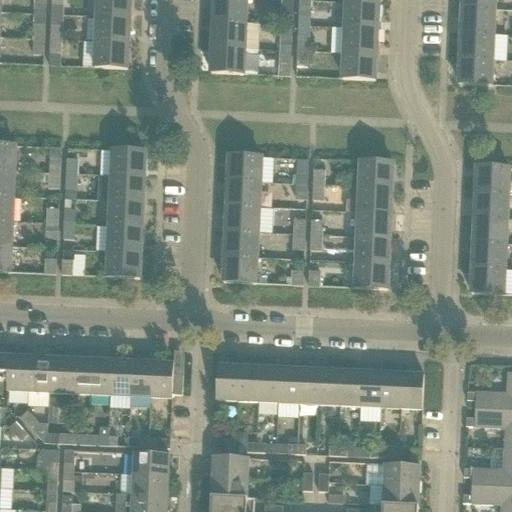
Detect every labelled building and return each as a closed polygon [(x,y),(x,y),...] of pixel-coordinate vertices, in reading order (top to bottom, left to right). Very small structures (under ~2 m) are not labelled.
[(35,0),(34,16),(46,17),(46,0),(35,0)] [(64,0),(52,0),(51,16),(63,17),(64,0)] [(97,0),(97,18),(129,20),(130,0),(97,0)] [(214,0),(213,23),(246,25),(246,0),(214,0)] [(494,0),(462,0),(462,10),(494,11),(494,0)] [(294,3),(282,2),(281,17),(293,17),(294,3)] [(311,4),(299,3),(299,18),(310,18),(311,4)] [(346,4),(345,29),(377,31),(378,6),(346,4)] [(462,10),(461,35),(493,36),(494,11),(462,10)] [(46,17),(34,16),(33,42),(45,42),(46,17)] [(129,20),(97,18),(96,43),(128,45),(129,20)] [(213,23),(212,48),(244,50),(246,25),(213,23)] [(50,43),(62,43),(63,27),(51,27),(50,43)] [(345,29),(344,54),(376,56),(377,31),(345,29)] [(461,35),(460,60),(492,61),(493,36),(461,35)] [(279,53),(291,53),(292,38),(280,37),(279,53)] [(297,54),(309,54),(309,38),(297,38),(297,54)] [(45,42),(33,42),(33,56),(44,57),(45,42)] [(50,43),(50,57),(62,58),(62,43),(50,43)] [(128,45),(96,43),(94,69),(127,71),(128,45)] [(244,50),(212,48),(211,75),(243,76),(244,50)] [(291,53),(279,53),(278,77),(290,78),(291,53)] [(309,54),(297,54),(296,79),(308,79),(309,54)] [(376,56),(344,54),(343,81),(375,82),(376,56)] [(492,61),(460,60),(459,86),(491,87),(492,61)] [(0,172),(14,174),(16,148),(0,146),(0,172)] [(49,174),(61,175),(62,149),(50,149),(49,174)] [(113,152),(112,178),(144,179),(145,153),(113,152)] [(229,157),(228,183),(260,185),(261,158),(229,157)] [(67,161),(66,175),(78,176),(78,161),(67,161)] [(361,163),(360,189),(392,191),(393,164),(361,163)] [(477,168),(476,194),(508,196),(509,170),(477,168)] [(295,186),(308,186),(309,171),(296,171),(295,186)] [(313,171),(313,186),(324,187),(324,172),(313,171)] [(0,172),(0,197),(13,199),(14,174),(0,172)] [(61,175),(49,174),(48,190),(60,191),(61,175)] [(78,176),(66,175),(65,191),(77,192),(78,176)] [(144,179),(112,178),(111,203),(143,204),(144,179)] [(260,185),(228,183),(227,208),(259,210),(260,185)] [(308,186),(295,186),(294,201),(307,202),(308,186)] [(324,187),(313,186),(312,202),(323,203),(324,187)] [(392,191),(360,189),(359,214),(391,216),(392,191)] [(476,194),(475,219),(507,221),(508,196),(476,194)] [(13,199),(0,197),(0,222),(12,223),(13,199)] [(143,204),(111,203),(110,228),(142,229),(143,204)] [(227,208),(226,233),(258,235),(259,210),(227,208)] [(47,210),(46,225),(59,226),(60,211),(47,210)] [(64,226),(75,227),(75,211),(64,211),(64,226)] [(391,216),(359,214),(358,239),(390,241),(391,216)] [(507,221),(475,219),(474,244),(506,246),(507,221)] [(294,221),(294,236),(305,237),(306,222),(294,221)] [(12,223),(0,222),(0,247),(11,248),(12,223)] [(311,222),(311,237),(322,238),(323,223),(311,222)] [(59,226),(46,225),(45,240),(58,241),(59,226)] [(75,227),(64,226),(63,242),(75,242),(75,227)] [(142,229),(110,228),(109,253),(141,254),(142,229)] [(258,235),(226,233),(225,258),(257,259),(258,235)] [(305,237),(294,236),(293,251),(304,252),(305,237)] [(322,238),(311,237),(310,252),(321,253),(322,238)] [(390,241),(358,239),(356,264),(389,265),(390,241)] [(474,244),(473,269),(505,271),(506,246),(474,244)] [(11,248),(0,247),(0,274),(10,275),(11,248)] [(141,254),(109,253),(108,279),(140,280),(141,254)] [(257,259),(225,258),(224,284),(256,286),(257,259)] [(45,261),(44,276),(55,277),(56,261),(45,261)] [(74,262),(63,262),(62,277),(73,277),(74,262)] [(389,265),(356,264),(355,290),(388,292),(389,265)] [(505,271),(473,269),(471,295),(504,297),(505,271)] [(291,272),(291,288),(302,288),(302,272),(291,272)] [(321,273),(309,273),(309,288),(320,289),(321,273)] [(0,381),(7,382),(8,382),(9,357),(0,356),(0,381)] [(8,382),(7,382),(7,393),(28,394),(30,358),(9,357),(8,382)] [(50,359),(30,358),(28,394),(49,395),(50,359)] [(50,359),(49,395),(69,396),(71,360),(50,359)] [(91,361),(71,360),(69,396),(89,397),(91,361)] [(111,362),(91,361),(89,397),(110,397),(111,362)] [(111,362),(110,397),(130,398),(131,363),(111,362)] [(152,364),(131,363),(130,398),(151,399),(152,364)] [(152,364),(151,399),(172,400),(172,396),(182,396),(183,377),(173,377),(174,365),(152,364)] [(238,403),(239,368),(218,367),(216,402),(238,403)] [(259,369),(239,368),(238,403),(258,404),(259,369)] [(280,370),(259,369),(258,404),(278,405),(280,370)] [(280,370),(278,405),(299,406),(300,370),(280,370)] [(321,371),(300,370),(299,406),(320,407),(321,371)] [(321,371),(320,407),(340,408),(342,372),(321,371)] [(362,373),(342,372),(340,408),(360,409),(362,373)] [(362,373),(360,409),(381,410),(383,374),(362,373)] [(511,413),(511,373),(508,374),(507,395),(467,393),(467,403),(475,403),(475,411),(511,413)] [(403,375),(383,374),(381,410),(401,411),(403,375)] [(424,376),(403,375),(401,411),(422,411),(424,376)] [(511,413),(475,411),(475,420),(466,419),(466,429),(505,430),(504,451),(511,451),(511,413)] [(26,426),(34,419),(27,412),(20,419),(26,426)] [(34,419),(26,426),(44,444),(47,445),(47,436),(47,435),(47,426),(40,425),(34,419)] [(15,437),(22,430),(15,424),(8,430),(15,437)] [(99,447),(108,448),(108,438),(108,430),(100,429),(100,438),(87,437),(87,447),(99,447)] [(22,430),(15,437),(20,443),(27,436),(22,430)] [(59,436),(58,445),(67,445),(67,436),(59,436)] [(67,436),(67,445),(78,446),(78,437),(75,437),(67,436)] [(108,438),(108,448),(116,448),(116,438),(108,438)] [(140,440),(140,449),(149,449),(149,440),(140,440)] [(149,440),(149,449),(158,450),(158,440),(149,440)] [(215,443),(214,453),(223,453),(224,443),(215,443)] [(256,454),(256,445),(247,445),(247,454),(256,454)] [(256,445),(256,454),(267,455),(268,446),(256,445)] [(286,446),(285,456),(297,456),(297,447),(286,446)] [(297,447),(297,456),(305,457),(306,447),(297,447)] [(329,449),(329,458),(338,458),(338,449),(329,449)] [(338,449),(338,458),(347,459),(347,449),(338,449)] [(368,450),(367,460),(379,460),(379,451),(368,450)] [(379,451),(379,460),(387,461),(388,451),(379,451)] [(511,451),(504,451),(503,472),(464,470),(464,479),(472,480),(472,489),(511,490),(511,451)] [(47,472),(57,473),(58,453),(48,452),(47,472)] [(64,452),(63,473),(73,473),(74,452),(64,452)] [(411,462),(420,462),(421,452),(411,452),(411,462)] [(134,455),(133,476),(169,478),(170,456),(134,455)] [(213,459),(212,480),(247,482),(248,460),(213,459)] [(367,466),(366,487),(370,487),(384,488),(420,489),(421,467),(384,466),(367,466)] [(47,472),(47,493),(56,493),(57,473),(47,472)] [(73,473),(63,473),(63,482),(73,482),(73,473)] [(304,475),(303,484),(313,485),(313,476),(304,475)] [(133,476),(132,496),(168,498),(169,478),(133,476)] [(319,476),(319,485),(329,485),(329,476),(319,476)] [(73,482),(73,488),(74,488),(81,488),(82,477),(73,477),(73,482)] [(212,480),(212,500),(246,502),(246,501),(247,482),(212,480)] [(313,494),(313,485),(303,484),(303,493),(313,494)] [(328,494),(329,485),(319,485),(319,494),(328,494)] [(370,487),(369,506),(375,506),(383,507),(383,508),(419,509),(420,489),(384,488),(370,487)] [(511,511),(511,490),(472,489),(471,496),(463,496),(462,505),(502,507),(501,511),(511,511)] [(167,511),(168,498),(132,496),(117,496),(115,511),(167,511)] [(63,497),(61,511),(71,511),(72,498),(63,497)] [(418,511),(419,509),(383,508),(383,507),(375,506),(374,511),(254,511),(255,502),(255,501),(246,501),(246,502),(212,500),(210,511),(418,511)] [(46,502),(45,511),(54,511),(55,502),(46,502)]
